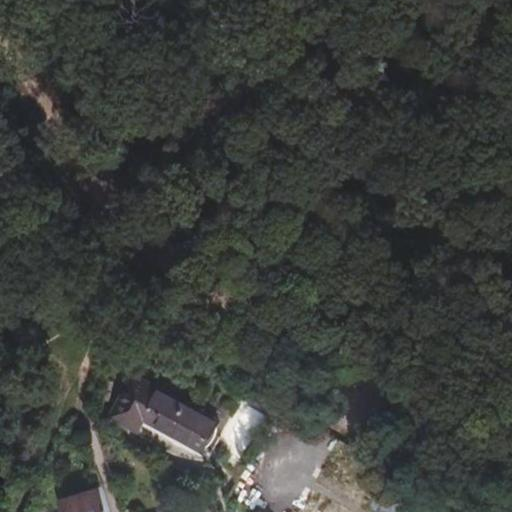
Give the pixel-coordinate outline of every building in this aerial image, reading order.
[(124,413),(133,418),(163,434),(189,449),(199,454),(194,464),(212,474),(235,431),(181,401),(126,371),(102,413),(119,423),(124,413)] [(124,413),(119,423),(128,427),(133,418),(124,413)] [(199,454),(189,449),(184,458),(194,464),(199,454)] [(350,471),(352,461),(328,455),(321,485),(344,491),(342,500),(362,505),(369,476),(350,471)] [(64,511),(108,511),(101,492),(62,504),(64,511)] [(369,511),(416,511),(376,495),(369,511)]
